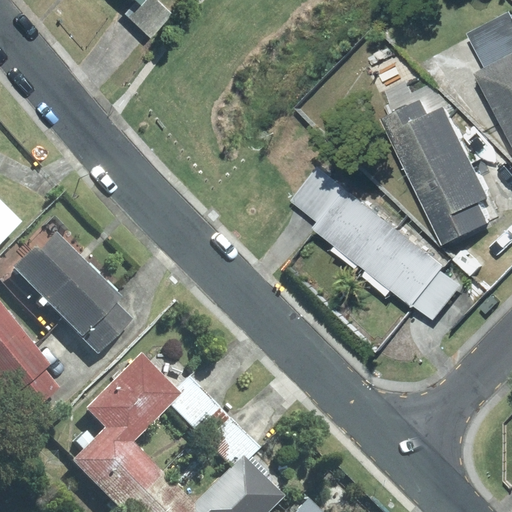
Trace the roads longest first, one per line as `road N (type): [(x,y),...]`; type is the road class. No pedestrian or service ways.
road 1 (residential): [(405,454),(92,135),(0,27)]
road 2 (residential): [(511,343),(405,454)]
